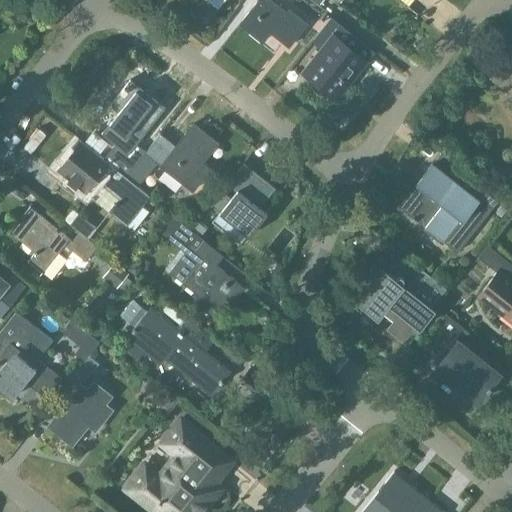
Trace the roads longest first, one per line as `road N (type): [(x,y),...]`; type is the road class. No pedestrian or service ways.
road 1 (residential): [(347,181),(116,0)]
road 2 (residential): [(378,392),(302,325),(296,294),(299,263),(347,181)]
road 3 (residential): [(347,181),(489,0)]
road 4 (residential): [(105,0),(0,138)]
road 5 (residential): [(284,511),(378,392)]
road 6 (residential): [(479,474),(378,392)]
